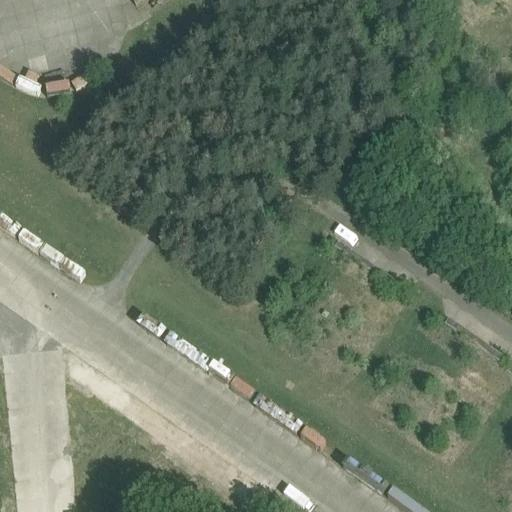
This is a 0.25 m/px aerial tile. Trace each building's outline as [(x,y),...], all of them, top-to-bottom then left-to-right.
[(123,0),(138,19),(163,0),(123,0)] [(511,156),(498,169),(491,212),(511,233),(511,156)] [(407,312),(319,250),(272,310),(272,353),(324,390),(367,376),(407,312)] [(511,396),(511,384),(429,327),(381,390),(386,432),(437,468),(477,452),(511,396)] [(511,511),(511,440),(493,464),(493,507),(499,511),(511,511)]
